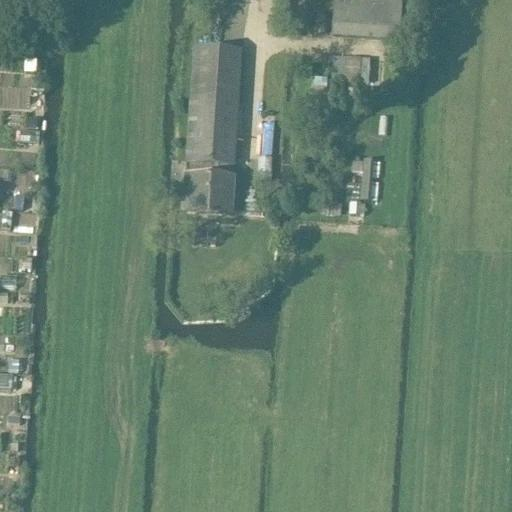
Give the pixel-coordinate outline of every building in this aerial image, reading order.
[(399,43),(401,0),(336,0),(334,39),(399,43)] [(234,168),(241,56),(193,53),(185,166),(187,166),(186,179),(185,179),(185,180),(184,192),(183,215),(225,218),(226,206),(231,207),(233,183),(231,182),(232,168),(234,168)] [(332,68),(331,86),(343,86),(355,86),(368,87),(370,62),(333,60),(332,67),(332,68)] [(359,93),(354,92),(343,92),(343,95),(326,93),(326,80),(311,80),(309,113),(360,116),(362,104),(358,104),(359,93)] [(361,187),(360,204),(369,204),(369,203),(370,185),(371,180),(372,165),(372,163),(363,162),(363,166),(362,175),(362,176),(361,187)] [(272,163),(258,163),(258,184),(271,184),(271,181),(272,181),(272,163)] [(349,217),(349,219),(359,219),(359,218),(359,208),(360,207),(349,206),(349,217)]
